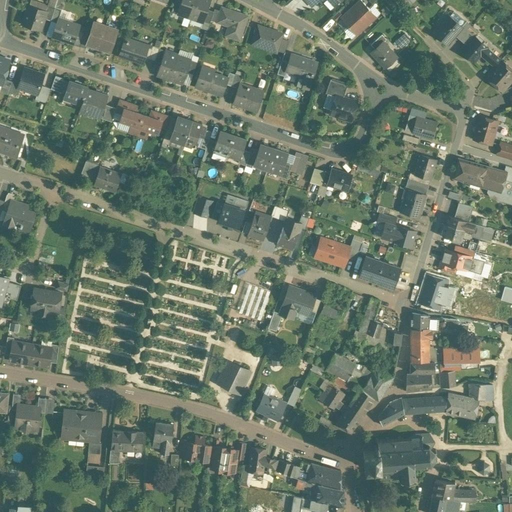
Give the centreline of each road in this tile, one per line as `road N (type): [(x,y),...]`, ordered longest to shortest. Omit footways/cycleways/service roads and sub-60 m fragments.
road 1 (residential): [(379,83),(362,138),(349,152),(323,153),(0,38)]
road 2 (residential): [(19,178),(409,302)]
road 3 (residential): [(0,371),(190,407),(345,460)]
road 4 (residential): [(409,302),(405,370),(345,460)]
road 5 (residential): [(455,145),(409,302)]
road 6 (residential): [(255,0),(379,83)]
